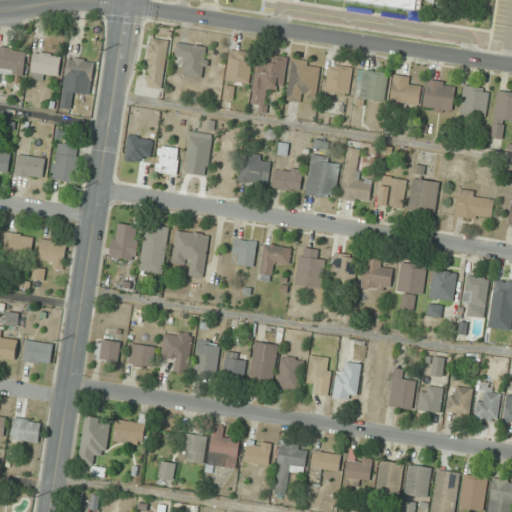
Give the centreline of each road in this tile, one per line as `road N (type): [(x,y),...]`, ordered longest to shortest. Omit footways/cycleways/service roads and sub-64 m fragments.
road 1 (residential): [(511,453),(70,387)]
road 2 (residential): [(511,252),(100,190)]
road 3 (tertiary): [(511,64),(127,8)]
road 4 (tertiary): [(70,387),(127,8)]
road 5 (tertiary): [(127,8),(76,0),(0,13)]
road 6 (tertiary): [(50,511),(70,387)]
